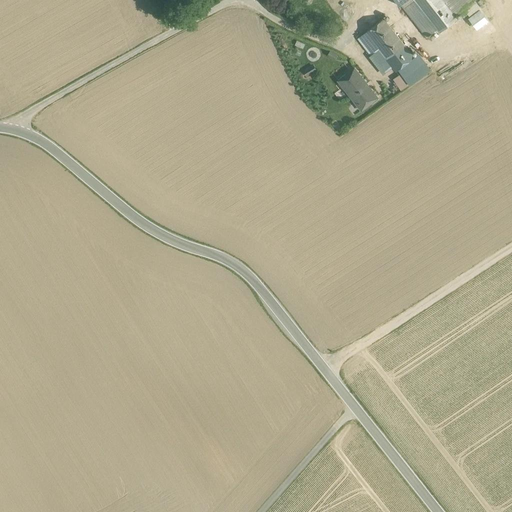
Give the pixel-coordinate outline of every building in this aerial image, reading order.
[(463,0),(403,0),(401,2),(428,35),(445,21),(445,20),(455,13),(467,4),(463,0)] [(469,6),(474,13),(469,17),(477,29),(490,19),(476,1),(469,6)] [(459,19),(455,13),(445,20),(445,21),(450,27),(459,19)] [(416,56),(383,16),(358,36),(382,65),(389,60),(398,70),(416,56)] [(378,97),(354,67),(339,80),(363,109),(378,97)] [(394,78),(402,89),(410,84),(403,72),(394,78)] [(392,92),(399,89),(396,80),(388,83),(392,92)]
